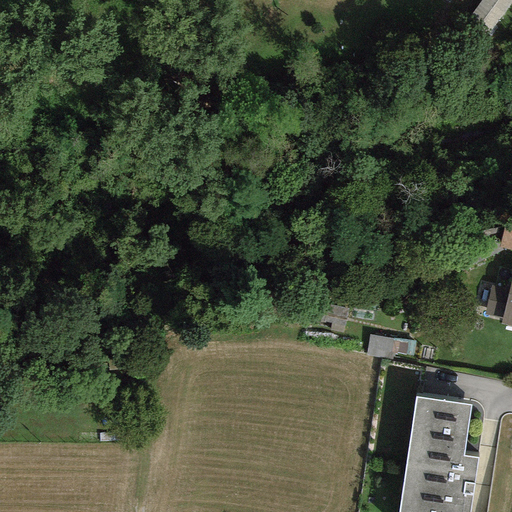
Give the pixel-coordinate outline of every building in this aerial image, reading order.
[(511,4),(511,2),(509,0),(482,0),(465,23),(486,39),(511,4)] [(511,231),(506,230),(500,251),(511,253),(511,231)] [(491,242),(458,259),(463,270),(497,253),(491,242)] [(511,273),(500,325),(511,327),(511,273)] [(484,315),(500,318),(507,288),(491,285),(484,315)] [(347,311),(324,305),(319,322),(331,325),(330,330),(342,333),(347,311)] [(414,341),(368,336),(366,357),(390,360),(391,353),(413,356),(414,341)] [(470,404),(415,397),(398,511),(468,511),(476,458),(463,456),(470,404)]
